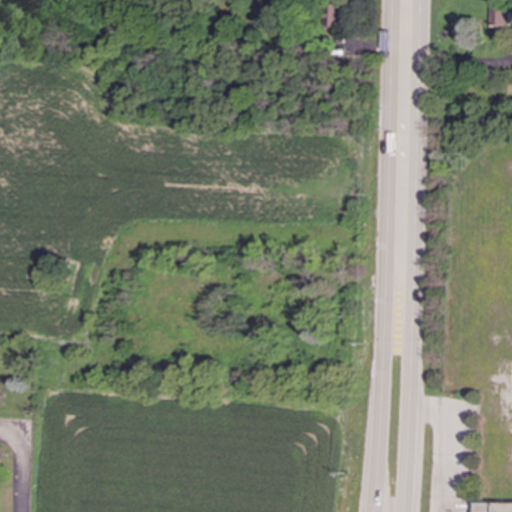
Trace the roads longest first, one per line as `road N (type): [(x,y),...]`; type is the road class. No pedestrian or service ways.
road 1 (secondary): [(402,179),(386,285),(376,511)]
road 2 (secondary): [(405,511),(413,267),(402,179)]
road 3 (secondary): [(406,0),(402,179)]
